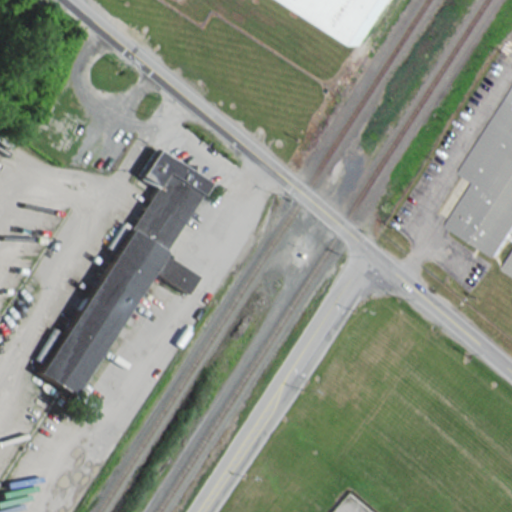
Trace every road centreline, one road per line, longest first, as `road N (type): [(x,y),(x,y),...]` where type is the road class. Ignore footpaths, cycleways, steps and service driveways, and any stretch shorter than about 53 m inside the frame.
road 1 (tertiary): [(511,370),(69,0)]
road 2 (tertiary): [(200,511),(369,253)]
